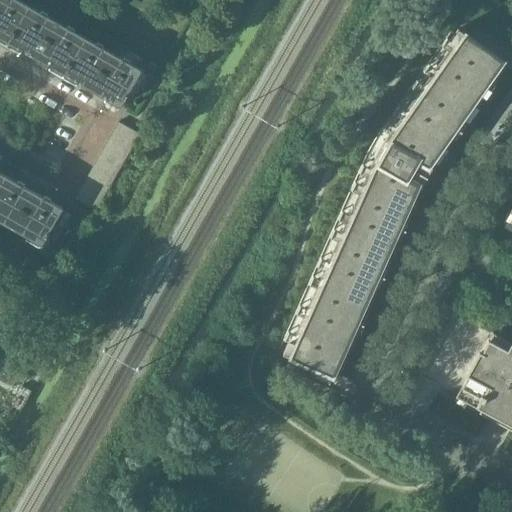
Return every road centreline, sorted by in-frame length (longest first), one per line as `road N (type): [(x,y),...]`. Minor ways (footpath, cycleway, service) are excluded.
road 1 (residential): [(511,479),(379,407),(379,382),(442,230),(511,129)]
road 2 (residential): [(0,61),(95,117),(67,176),(47,176),(0,149)]
